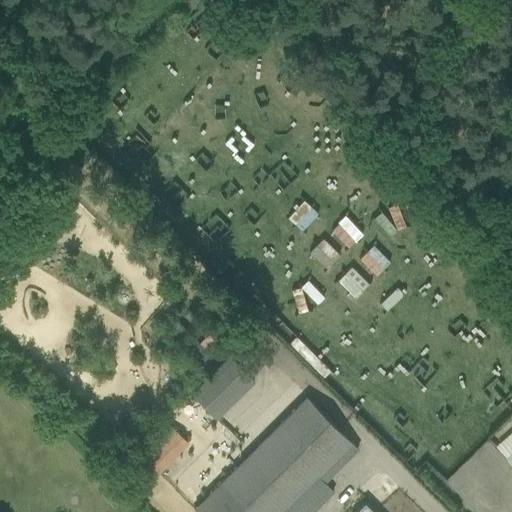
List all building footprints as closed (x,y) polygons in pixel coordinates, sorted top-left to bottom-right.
[(180,324),(173,331),(207,366),(214,359),(180,324)] [(191,392),(217,418),(256,379),(231,354),(191,392)] [(305,395),(193,507),(197,511),(311,511),(333,490),(324,481),(357,448),(305,395)] [(189,443),(169,424),(124,470),(145,490),(189,443)] [(373,511),(364,502),(354,511),(373,511)]
